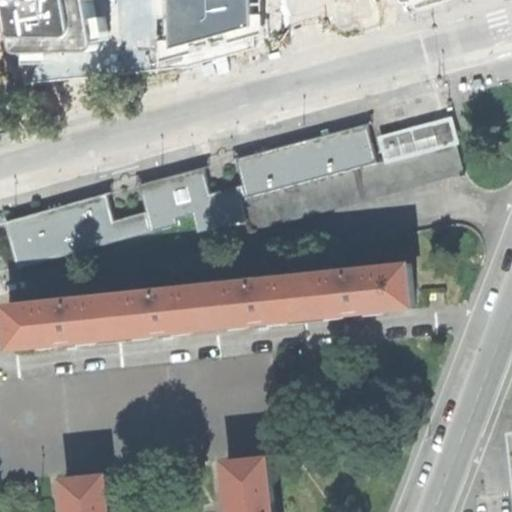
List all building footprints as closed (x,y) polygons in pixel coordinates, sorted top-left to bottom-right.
[(5,0),(12,43),(18,42),(95,37),(88,0),(5,0)] [(88,0),(95,37),(18,42),(19,54),(158,54),(157,32),(170,31),(168,0),(88,0)] [(168,0),(170,31),(157,32),(158,54),(264,27),(263,0),(168,0)] [(411,131),(417,153),(456,142),(451,121),(411,131)] [(4,222),(18,269),(179,226),(177,220),(194,216),(199,234),(246,221),(240,200),(377,164),(366,123),(331,133),(255,154),(236,159),(244,185),(211,194),(203,168),(172,177),(139,186),(147,212),(114,221),(106,194),(59,207),(4,222)] [(387,161),(417,153),(411,131),(382,139),(387,161)] [(240,200),(246,221),(248,230),(464,171),(456,142),(417,153),(387,161),(377,164),(240,200)] [(306,276),(310,316),(352,312),(364,310),(414,305),(410,265),(306,276)] [(306,276),(210,286),(214,326),(257,321),(270,320),(310,316),(306,276)] [(173,330),(214,326),(210,286),(115,295),(119,336),(161,331),(173,330)] [(115,295),(10,306),(14,346),(65,341),(78,340),(119,336),(115,295)] [(0,478),(285,449),(282,420),(278,382),(275,353),(0,381),(0,478)] [(286,381),(278,382),(282,420),(290,419),(286,381)] [(277,511),(272,457),(232,461),(237,511),(277,511)] [(113,511),(109,475),(70,479),(73,511),(113,511)]
